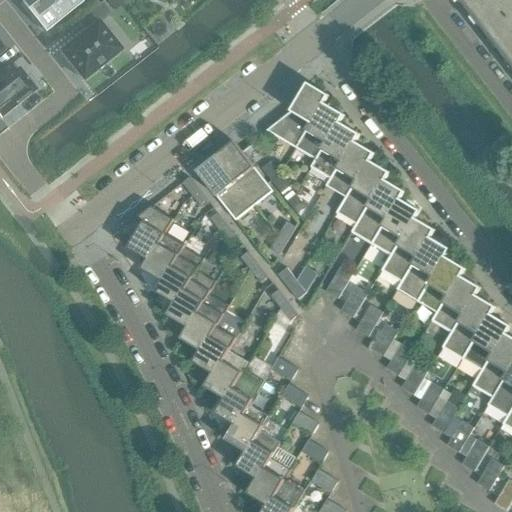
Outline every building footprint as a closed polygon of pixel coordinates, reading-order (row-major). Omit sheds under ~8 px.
[(24,0),(22,2),(46,33),(84,2),(82,0),(24,0)] [(511,0),(460,0),(511,65),(511,0)] [(85,81),(122,51),(100,23),(112,14),(103,2),(78,22),(86,32),(62,52),(85,81)] [(9,64),(0,71),(0,119),(37,91),(20,70),(17,73),(9,64)] [(297,148),(324,103),(326,104),(330,96),(309,83),(293,112),(268,131),(269,132),(297,148)] [(313,168),(340,122),(342,123),(346,116),(326,104),(324,103),(297,148),(316,160),(312,167),(313,168)] [(328,187),(355,142),(357,142),(361,135),(342,123),(340,122),(313,168),(331,179),(327,187),(328,187)] [(275,192),(259,172),(236,142),(227,149),(217,157),(256,206),(275,192)] [(339,214),(370,161),(372,161),(376,154),(357,142),(355,142),(328,187),(346,198),(338,213),(339,214)] [(256,206),(217,157),(198,171),(237,221),(256,206)] [(354,233),(386,180),(387,181),(391,173),(372,161),(370,161),(339,214),(357,225),(353,232),(354,233)] [(281,174),(272,162),(263,169),(273,181),(281,174)] [(291,187),(281,174),(273,181),(282,194),(291,187)] [(200,190),(191,178),(183,183),(193,196),(200,190)] [(373,245),(401,199),(402,200),(406,192),(387,181),(386,180),(354,233),(373,245)] [(210,203),(200,190),(193,196),(203,208),(210,203)] [(307,207),(297,194),(289,201),(299,214),(307,207)] [(384,271),(416,218),(417,219),(422,212),(402,200),(401,199),(373,245),(392,256),(383,271),(384,271)] [(150,260),(166,233),(167,234),(175,220),(152,207),(136,220),(143,224),(129,248),(149,259),(150,260)] [(228,226),(219,213),(211,219),(221,232),(228,226)] [(399,291),(431,237),(432,238),(437,231),(417,219),(416,218),(384,271),(402,282),(398,290),(399,291)] [(289,242),(297,228),(288,222),(280,236),(289,242)] [(238,238),(228,226),(221,232),(231,244),(238,238)] [(164,282),(184,246),(185,248),(186,245),(167,234),(166,233),(150,260),(149,259),(143,269),(163,280),(164,282)] [(280,256),(289,242),(280,236),(271,250),(280,256)] [(419,302),(446,257),(447,257),(452,250),(432,238),(431,237),(399,291),(419,302)] [(177,304),(197,270),(198,271),(205,259),(185,248),(184,246),(164,282),(163,280),(156,292),(176,303),(177,304)] [(259,264),(249,252),(242,258),(251,270),(259,264)] [(434,322),(461,276),(463,277),(467,269),(447,257),(446,257),(419,302),(437,314),(433,321),(434,322)] [(269,277),(259,264),(251,270),(261,283),(269,277)] [(339,299),(354,275),(342,267),(327,292),(339,299)] [(298,281),(288,269),(279,275),(289,287),(298,281)] [(190,327),(210,294),(217,283),(198,271),(197,270),(177,304),(176,303),(169,315),(188,327),(190,327)] [(445,348),(476,295),(478,296),(482,289),(463,277),(461,276),(434,322),(452,333),(444,348),(445,348)] [(307,293),(298,281),(289,287),(299,300),(307,293)] [(354,319),(369,294),(357,287),(342,311),(354,319)] [(289,303),(279,290),(272,296),(282,309),(289,303)] [(218,327),(230,306),(210,294),(190,327),(188,327),(182,339),(201,351),(202,351),(217,326),(218,327)] [(464,360),(492,314),(493,315),(498,308),(478,296),(476,295),(445,348),(464,360)] [(299,315),(289,303),(282,309),(291,321),(299,315)] [(369,338),(384,313),(372,306),(357,330),(369,338)] [(475,387),(507,334),(508,334),(511,327),(511,326),(493,315),(492,314),(464,360),(483,371),(474,386),(475,387)] [(385,357),(399,332),(387,325),(372,350),(385,357)] [(230,351),(237,339),(218,327),(217,326),(202,351),(201,351),(194,362),(214,375),(229,351),(230,351)] [(490,406),(511,369),(511,336),(508,334),(507,334),(475,387),(493,398),(489,405),(490,406)] [(400,376),(415,352),(402,344),(387,369),(400,376)] [(227,399),(245,369),(246,370),(249,363),(230,351),(229,351),(214,375),(213,374),(206,387),(219,394),(227,399)] [(292,382),(299,370),(279,358),(272,370),(292,382)] [(415,396),(430,371),(417,363),(403,388),(415,396)] [(265,381),(246,370),(245,369),(227,399),(219,394),(216,398),(223,402),(217,414),(229,421),(237,426),(250,404),(251,405),(265,381)] [(505,425),(511,413),(511,369),(490,406),(508,417),(504,424),(505,425)] [(430,415),(445,390),(433,383),(418,407),(430,415)] [(303,409),(310,396),(290,385),(289,386),(283,396),(283,397),(303,409)] [(445,434),(460,409),(448,402),(433,427),(445,434)] [(262,431),(271,417),(251,405),(250,404),(237,426),(229,421),(227,425),(234,429),(227,440),(240,448),(248,453),(261,431),(262,431)] [(313,436),(320,424),(300,412),(293,424),(313,436)] [(460,453),(475,428),(463,421),(448,446),(460,453)] [(281,443),(262,431),(261,431),(248,453),(240,448),(237,452),(244,456),(238,467),(250,474),(258,479),(271,458),(272,458),(281,443)] [(330,452),(310,440),(309,441),(302,452),(322,464),(330,452)] [(473,471),(488,447),(478,440),(463,465),(473,471)] [(269,506),(287,479),(292,470),(272,458),(271,458),(258,479),(250,474),(248,478),(255,482),(248,494),(261,501),(269,506)] [(490,492),(505,467),(493,459),(478,484),(490,492)] [(332,494),(339,482),(319,470),(312,482),(332,494)] [(292,511),(306,490),(287,479),(269,506),(261,501),(259,505),(266,509),(263,511),(292,511)] [(508,511),(511,504),(511,480),(510,480),(495,504),(508,511)] [(320,511),(347,511),(348,511),(328,499),(321,511),(320,511)]
